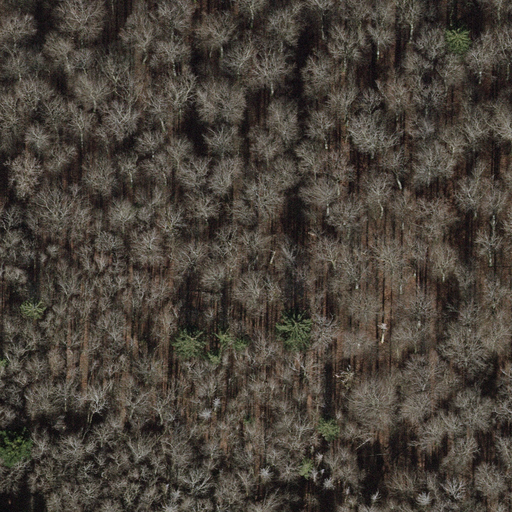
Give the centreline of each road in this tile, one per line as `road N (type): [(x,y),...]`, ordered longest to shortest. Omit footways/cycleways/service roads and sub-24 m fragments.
road 1 (track): [(0,208),(277,341),(357,415),(381,452)]
road 2 (track): [(497,511),(381,452)]
